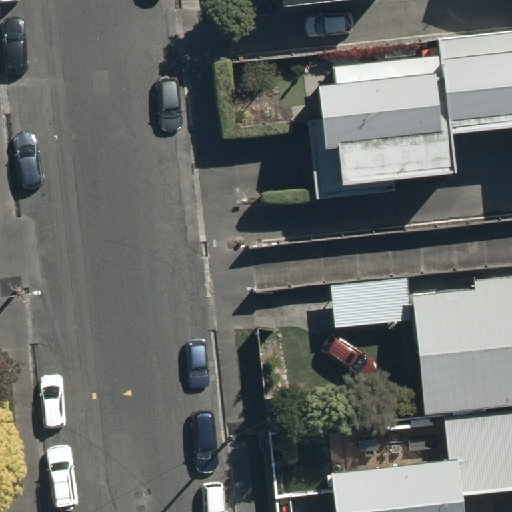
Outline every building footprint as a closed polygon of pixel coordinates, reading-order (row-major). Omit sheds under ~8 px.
[(511,34),(437,43),(446,124),(511,117),(511,34)] [(437,43),(312,57),(318,109),(303,111),(312,190),(396,181),(395,173),(452,167),(446,124),(437,43)] [(410,281),(422,402),(511,393),(511,262),(472,267),(473,274),(410,281)] [(331,277),(334,324),(407,319),(404,272),(331,277)] [(448,442),(341,453),(346,511),(458,511),(456,486),(511,480),(511,405),(445,412),(448,442)]
